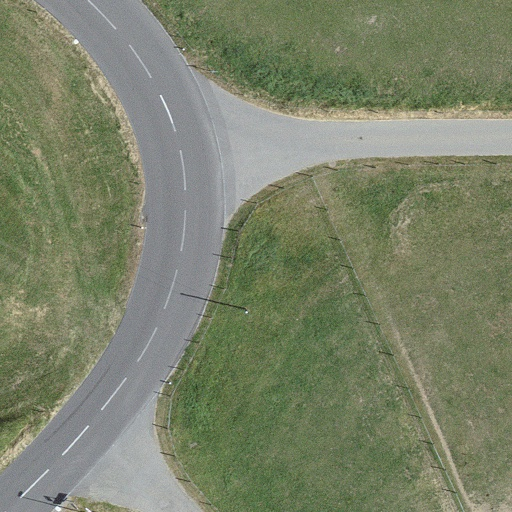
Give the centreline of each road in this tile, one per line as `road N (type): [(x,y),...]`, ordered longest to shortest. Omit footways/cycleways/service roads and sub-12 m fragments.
road 1 (tertiary): [(181,152),(181,251),(154,332),(85,429),(6,511)]
road 2 (unclassified): [(181,152),(511,136)]
road 3 (tertiary): [(87,0),(144,67),(181,152)]
